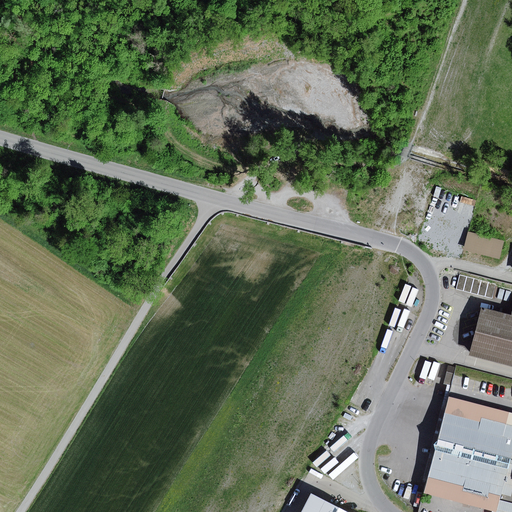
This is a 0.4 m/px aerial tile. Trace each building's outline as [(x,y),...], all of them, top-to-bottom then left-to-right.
[(505,242),(468,233),(464,250),(501,260),(505,242)] [(460,276),(456,289),(491,298),(495,285),(460,276)] [(511,314),(511,315),(481,307),(469,355),(511,365),(511,314)] [(510,413),(449,398),(426,494),(497,511),(499,501),(511,503),(511,426),(507,425),(510,413)] [(347,511),(312,493),(302,511),(347,511)] [(511,511),(511,503),(499,501),(497,511),(496,511),(511,511)]
